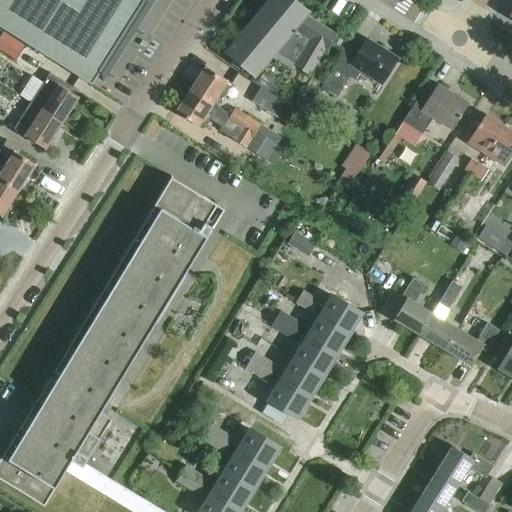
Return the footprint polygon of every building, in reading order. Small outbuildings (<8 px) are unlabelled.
[(0,0),(0,26),(90,84),(143,0),(0,0)] [(308,76),(335,35),(307,17),(309,15),(290,0),(270,0),(236,40),(230,38),(225,44),(229,49),(226,53),(256,78),(276,54),(308,76)] [(338,30),(335,35),(328,45),(341,54),(351,38),(338,30)] [(398,60),(367,40),(357,56),(347,49),(321,89),(336,98),(349,77),(355,82),(361,73),(381,86),(398,60)] [(23,43),(14,56),(34,69),(43,55),(23,43)] [(206,68),(191,90),(214,105),(213,105),(218,108),(232,85),(206,68)] [(43,86),(32,102),(49,114),(48,114),(55,119),(54,120),(61,125),(78,99),(69,93),(72,89),(49,74),(42,85),(43,86)] [(258,100),(287,111),(293,95),(264,85),(258,100)] [(451,131),(468,105),(438,85),(424,107),(416,102),(394,135),(414,148),(433,119),(451,131)] [(220,132),(246,149),(261,125),(248,117),(240,130),(226,122),(230,116),(218,108),(213,105),(214,105),(191,90),(177,113),(204,130),(209,121),(222,129),(220,132)] [(49,114),(32,102),(14,129),(45,150),(61,125),(54,120),(55,119),(48,114),(49,114)] [(230,116),(226,122),(240,130),(248,117),(235,109),(230,116)] [(485,156),(504,127),(485,116),(467,144),(485,156)] [(511,132),(504,127),(485,156),(504,168),(511,155),(511,132)] [(11,188),(18,192),(35,166),(18,154),(21,150),(7,140),(0,150),(0,153),(10,160),(0,174),(0,177),(5,181),(4,181),(12,186),(11,188)] [(358,140),(342,180),(357,186),(374,146),(358,140)] [(428,184),(439,191),(458,160),(447,153),(428,184)] [(472,177),(480,165),(471,159),(463,171),(472,177)] [(480,165),(472,177),(481,183),(489,171),(480,165)] [(414,176),(400,196),(413,205),(427,184),(414,176)] [(0,216),(2,218),(18,192),(11,188),(12,186),(4,181),(5,181),(0,177),(0,216)] [(79,473),(112,419),(103,414),(225,213),(168,178),(0,453),(0,476),(39,500),(49,484),(56,489),(69,468),(79,473)] [(480,228),(495,204),(482,196),(476,205),(468,199),(459,215),(480,228)] [(299,229),(293,244),(318,253),(324,238),(299,229)] [(459,233),(451,245),(466,255),(473,243),(459,233)] [(498,235),(490,247),(499,252),(507,240),(498,235)] [(419,335),(432,315),(412,303),(419,292),(420,292),(424,286),(412,279),(399,300),(404,303),(394,320),(419,335)] [(445,351),(457,330),(443,321),(462,289),(451,283),(432,315),(419,335),(445,351)] [(296,303),(320,318),(347,335),(360,314),(333,297),(326,310),(316,304),(318,301),(303,292),(296,303)] [(347,335),(320,318),(312,331),(280,311),(275,319),(334,356),(347,335)] [(294,360),(322,377),(334,356),(275,319),(270,327),(302,347),(294,360)] [(457,330),(445,351),(471,366),(481,349),(486,351),(498,331),(487,324),(482,331),(483,331),(477,342),(457,330)] [(511,376),(511,349),(500,369),(511,376)] [(255,354),(250,361),(273,375),(277,367),(255,354)] [(322,377),(294,360),(281,380),(309,397),(322,377)] [(250,361),(245,369),(268,383),(273,375),(250,361)] [(296,418),(309,397),(281,380),(268,401),(296,418)] [(205,432),(264,469),(277,448),(250,432),(242,445),(210,424),(205,432)] [(251,490),(264,469),(205,432),(200,440),(232,461),(225,473),(251,490)] [(436,473),(456,486),(468,467),(478,474),(485,479),(493,467),(473,454),(470,459),(453,448),(436,473)] [(184,463),(177,473),(202,488),(208,479),(208,478),(184,463)] [(237,511),(239,511),(212,494),(202,488),(177,473),(173,479),(208,501),(200,511),(237,511)] [(212,494),(239,511),(251,490),(225,473),(212,494)] [(440,511),(450,496),(456,486),(436,473),(420,499),(440,511)] [(151,507),(157,493),(113,475),(107,489),(151,507)] [(475,511),(485,511),(489,507),(467,493),(461,503),(475,511)] [(439,511),(440,511),(420,499),(411,511),(439,511)]
